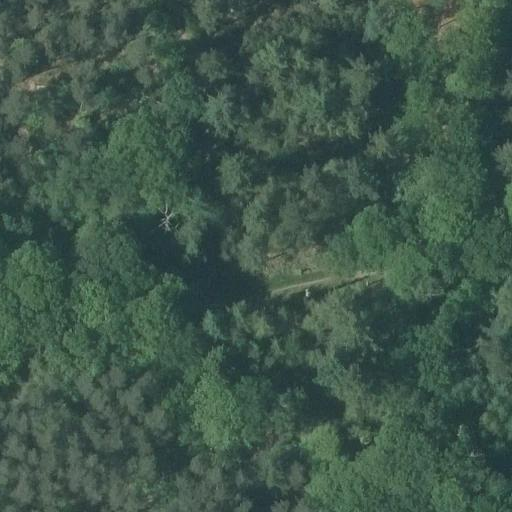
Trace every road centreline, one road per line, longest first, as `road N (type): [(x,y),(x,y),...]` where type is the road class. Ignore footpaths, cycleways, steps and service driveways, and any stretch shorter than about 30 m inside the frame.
road 1 (track): [(511,248),(0,365)]
road 2 (track): [(511,23),(499,76),(492,253),(433,414),(437,511)]
road 3 (track): [(168,0),(197,79),(206,150),(203,313)]
